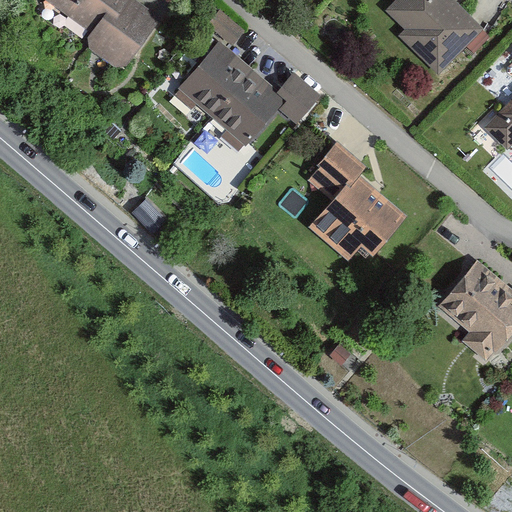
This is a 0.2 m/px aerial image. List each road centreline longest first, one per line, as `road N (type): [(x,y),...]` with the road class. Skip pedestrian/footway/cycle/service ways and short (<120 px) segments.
road 1 (tertiary): [(0,137),(444,511)]
road 2 (residential): [(232,0),(511,234)]
